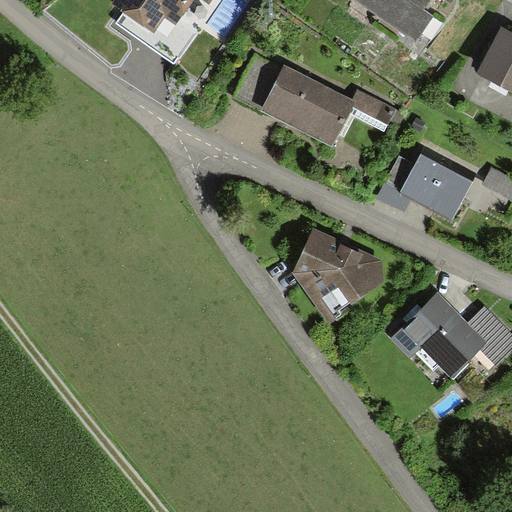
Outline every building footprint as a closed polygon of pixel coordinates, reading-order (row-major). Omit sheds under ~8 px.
[(210,0),(117,0),(115,4),(154,31),(164,16),(176,24),(192,0),(200,0),(207,5),(210,0)] [(423,0),(353,0),(412,38),(428,14),(418,8),(423,0)] [(449,0),(439,0),(431,15),(445,23),(457,4),(449,0)] [(511,35),(498,28),(475,71),(511,90),(511,35)] [(348,102),(253,54),(231,97),(329,146),(349,107),(384,124),(391,110),(353,91),(348,102)] [(468,181),(418,155),(398,193),(448,219),(468,181)] [(511,196),(511,179),(488,167),(480,183),(511,199),(511,196)] [(376,263),(309,233),(292,271),(324,317),(377,279),(376,263)] [(461,325),(434,297),(392,336),(408,354),(417,346),(446,376),(477,346),(493,364),(511,345),(511,341),(479,308),(461,325)]
